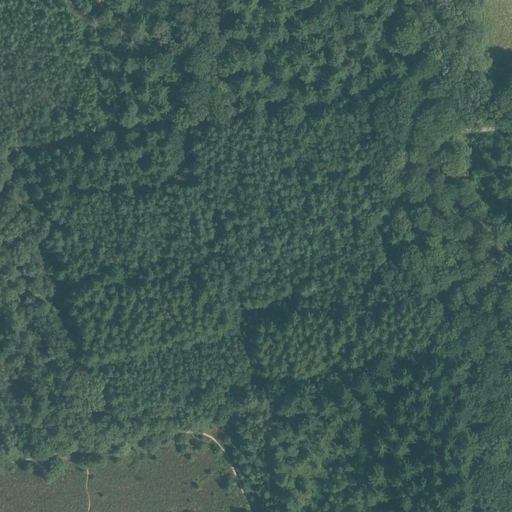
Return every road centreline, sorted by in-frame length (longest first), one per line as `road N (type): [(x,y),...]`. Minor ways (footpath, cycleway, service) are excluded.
road 1 (track): [(478,511),(470,348),(412,182),(417,112)]
road 2 (unknown): [(364,91),(56,142),(0,144)]
road 3 (track): [(0,465),(197,432),(225,450),(252,511)]
